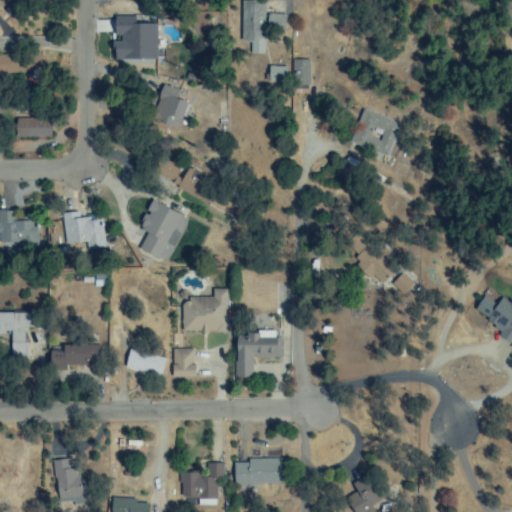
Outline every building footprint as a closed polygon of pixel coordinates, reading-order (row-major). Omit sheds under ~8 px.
[(264,0),(264,10),(287,10),(287,26),(264,25),(265,58),(240,59),(238,0),(264,0)] [(146,38),(156,39),(154,64),(145,63),(117,62),(119,20),(147,22),(146,38)] [(0,50),(39,47),(41,71),(0,74),(0,50)] [(264,72),(278,72),(278,83),(264,84),(264,72)] [(176,130),(143,116),(157,82),(190,96),(176,130)] [(392,123),(397,125),(386,157),(373,152),(363,148),(358,147),(357,146),(348,142),(360,110),(376,116),(392,123)] [(0,116),(49,117),(49,140),(0,139),(0,116)] [(150,200),(181,216),(178,222),(184,225),(173,249),(166,245),(158,260),(137,249),(145,233),(136,228),(150,200)] [(8,246),(0,246),(0,209),(13,209),(13,218),(33,216),(36,243),(15,245),(12,245),(8,246)] [(60,218),(62,218),(62,214),(77,213),(77,217),(88,217),(88,220),(100,220),(102,248),(86,249),(86,242),(61,244),(60,218)] [(358,261),(352,255),(370,240),(396,269),(379,285),(368,273),(364,277),(353,265),(358,261)] [(389,284),(400,273),(411,283),(400,294),(389,284)] [(180,299),(211,298),(211,289),(225,289),(224,334),(210,334),(181,334),(180,299)] [(0,311),(41,310),(42,331),(26,331),(25,365),(8,364),(9,332),(0,332),(0,311)] [(233,336),(245,336),(245,333),(257,333),(257,336),(277,337),(277,360),(247,359),(247,379),(233,379),(233,357),(233,336)] [(43,344),(98,342),(99,366),(44,368),(43,344)] [(191,365),(194,365),(193,378),(186,377),(169,377),(170,348),(191,349),(191,365)] [(230,462),(246,462),(246,458),(281,458),(281,465),(281,487),(230,487),(230,462)] [(51,460),(65,459),(66,470),(74,470),(74,477),(78,477),(79,498),(68,499),(69,500),(54,501),(51,460)] [(201,477),(200,464),(217,463),(218,479),(213,479),(213,497),(198,498),(174,499),(173,473),(197,472),(197,478),(201,477)] [(0,464),(33,474),(25,501),(0,494),(0,464)] [(349,483),(363,475),(379,500),(368,507),(371,511),(351,511),(347,505),(359,499),(349,483)] [(107,511),(107,503),(146,503),(146,511),(107,511)]
